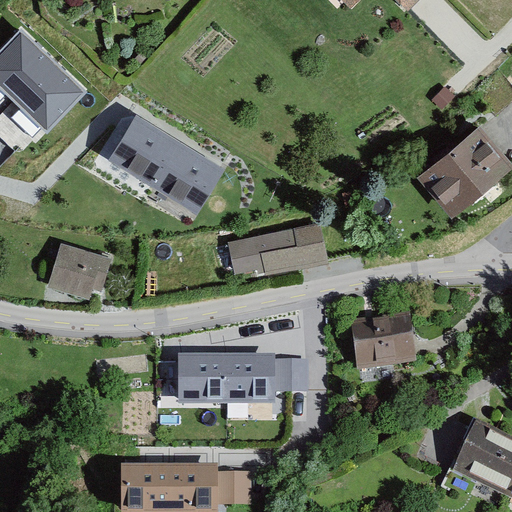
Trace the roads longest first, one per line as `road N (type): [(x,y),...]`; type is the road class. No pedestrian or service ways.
road 1 (residential): [(511,275),(413,275),(124,326),(0,315)]
road 2 (unknown): [(297,308),(306,318),(319,388),(315,419),(291,443)]
